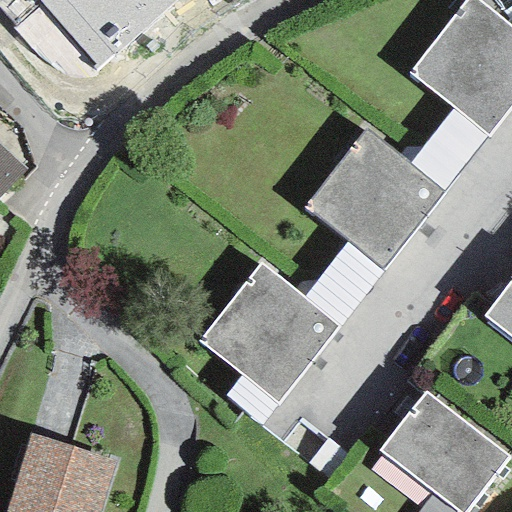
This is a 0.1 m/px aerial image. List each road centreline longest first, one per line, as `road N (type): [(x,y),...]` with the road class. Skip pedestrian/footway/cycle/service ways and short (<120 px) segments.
road 1 (residential): [(295,0),(225,34),(152,95),(74,176),(39,256)]
road 2 (residential): [(39,256),(159,388),(172,429),(158,511)]
